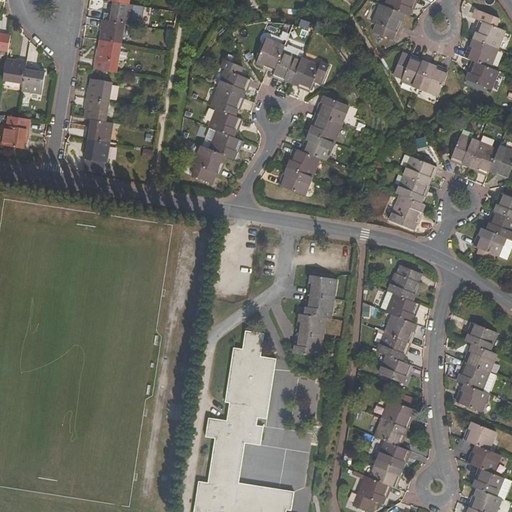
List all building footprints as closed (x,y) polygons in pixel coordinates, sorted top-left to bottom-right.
[(405,14),(409,16),(415,0),(387,0),(385,6),(405,14)] [(112,12),(110,11),(108,22),(125,24),(132,26),(136,5),(130,4),(113,2),(112,12)] [(394,41),(397,33),(405,14),(385,6),(381,5),(373,23),(376,25),(373,33),(394,41)] [(501,20),(480,11),(477,20),(482,21),(475,40),(499,50),(506,31),(497,28),(501,20)] [(108,22),(102,20),(100,30),(102,31),(100,40),(122,44),(125,24),(108,22)] [(0,51),(8,53),(11,35),(0,32),(0,51)] [(283,51),(285,46),(266,39),(257,63),(275,71),(283,51)] [(99,51),(97,50),(94,69),(117,73),(122,44),(100,40),(99,51)] [(499,50),(475,40),(467,59),(475,62),(491,69),(499,50)] [(275,71),(274,76),(292,83),(302,58),(283,51),(275,71)] [(430,65),(411,57),(401,82),(420,89),(430,65)] [(314,82),(323,85),(330,66),(322,63),(321,66),(302,58),(292,83),(311,90),(314,82)] [(7,59),(3,81),(23,84),(25,68),(27,60),(17,59),(16,61),(7,59)] [(242,76),(245,68),(224,60),(221,68),(226,70),(218,88),(243,98),(250,80),(242,76)] [(475,62),(468,81),(492,91),(500,72),(491,69),(475,62)] [(449,72),(430,65),(420,89),(439,97),(449,72)] [(22,91),(42,94),(45,73),(35,71),(35,70),(25,68),(23,84),(22,91)] [(86,99),(110,103),(113,83),(92,79),(90,89),(88,89),(86,99)] [(217,109),(235,116),(243,98),(218,88),(211,107),(217,109)] [(350,106),(326,97),(318,116),(342,125),(350,106)] [(84,109),(87,110),(85,119),(91,120),(107,122),(110,103),(86,99),(84,109)] [(218,131),(234,138),(242,119),(235,116),(217,109),(210,128),(218,131)] [(2,146),(25,150),(26,140),(28,140),(32,120),(17,118),(7,116),(2,146)] [(311,134),(335,143),(342,125),(318,116),(311,134)] [(107,122),(91,120),(90,130),(88,130),(86,139),(110,143),(113,123),(107,122)] [(234,138),(218,131),(210,150),(227,157),(235,160),(242,141),(234,138)] [(320,159),(328,162),(335,143),(311,134),(304,152),(320,159)] [(461,136),(451,160),(470,168),(480,143),(461,136)] [(110,143),(86,139),(85,149),(87,150),(85,159),(107,163),(110,143)] [(480,143),(470,168),(489,175),(490,172),(499,151),(480,143)] [(215,174),(219,175),(227,157),(210,150),(202,147),(194,166),(196,166),(192,176),(212,183),(215,174)] [(509,179),(511,170),(511,152),(500,147),(499,151),(490,172),(509,179)] [(289,168),(313,178),(320,159),(304,152),(296,149),(289,168)] [(404,176),(429,185),(436,166),(411,157),(404,176)] [(313,178),(289,168),(281,187),(306,197),(313,178)] [(400,196),(421,204),(429,185),(404,176),(397,195),(400,196)] [(511,197),(503,194),(495,213),(511,220),(511,197)] [(421,204),(400,196),(390,221),(415,231),(425,206),(421,204)] [(511,220),(495,213),(488,231),(507,239),(511,240),(511,220)] [(488,231),(483,229),(475,248),(479,250),(477,255),(493,261),(495,256),(500,257),(507,239),(488,231)] [(420,283),(418,282),(421,273),(399,265),(389,292),(394,294),(412,301),(420,283)] [(326,319),(330,319),(337,279),(311,275),(304,315),(300,314),(294,354),(320,358),(326,319)] [(412,301),(394,294),(387,313),(392,315),(411,322),(418,303),(412,301)] [(411,322),(392,315),(385,333),(409,343),(416,324),(411,322)] [(473,345),(491,351),(498,333),(474,323),(466,342),(473,345)] [(277,359),(261,357),(265,334),(245,331),(242,349),(233,348),(225,403),(230,404),(227,421),(209,418),(206,437),(214,439),(208,483),(199,482),(194,511),(286,511),(287,510),(292,511),(294,492),(239,483),(245,443),(261,446),(264,427),(257,426),(258,418),(267,419),(277,359)] [(386,356),(401,362),(409,343),(385,333),(377,352),(386,356)] [(491,351),(473,345),(466,363),(490,373),(497,354),(491,351)] [(386,356),(379,374),(403,384),(410,365),(401,362),(386,356)] [(490,373),(466,363),(458,382),(465,385),(489,394),(496,375),(490,373)] [(458,403),(482,413),(489,394),(465,385),(458,403)] [(382,419),(406,428),(414,409),(390,400),(382,419)] [(406,428),(382,419),(375,437),(385,442),(399,447),(406,428)] [(489,451),(496,432),(472,422),(465,441),(477,446),(489,451)] [(378,460),(402,470),(409,451),(399,447),(385,442),(378,460)] [(489,451),(477,446),(469,465),(481,469),(493,474),(501,455),(489,451)] [(402,470),(378,460),(371,479),(390,486),(392,487),(394,488),(402,470)] [(511,481),(493,474),(481,469),(474,488),(478,490),(502,499),(505,501),(511,482),(511,481)] [(365,511),(370,511),(374,502),(382,505),(385,498),(390,486),(371,479),(365,477),(353,507),(365,511)] [(471,508),(481,511),(496,511),(502,499),(478,490),(471,508)]
